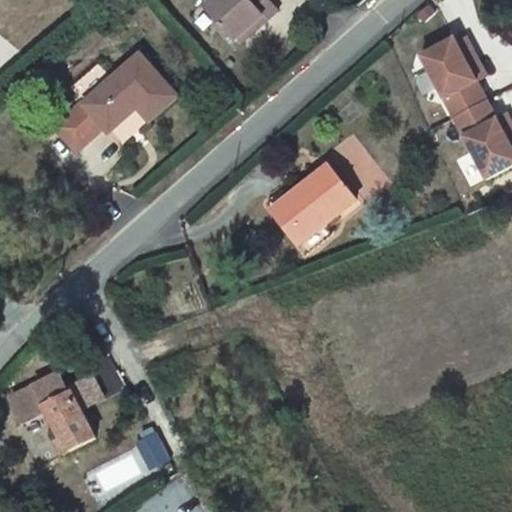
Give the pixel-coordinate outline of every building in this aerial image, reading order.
[(264,16),(268,21),(279,10),(269,0),(209,0),(212,3),(206,9),(235,41),(239,38),(264,16)] [(243,43),(268,21),(264,16),(239,38),(243,43)] [(467,37),(457,42),(479,82),(488,77),(467,37)] [(457,42),(456,38),(422,56),(455,118),(488,100),(479,82),(457,42)] [(178,96),(141,55),(86,104),(84,103),(57,127),(78,151),(105,127),(110,132),(139,107),(151,121),(178,96)] [(488,180),(511,167),(511,144),(499,119),(488,100),(455,118),(488,180)] [(511,144),(511,122),(508,115),(499,119),(511,144)] [(357,200),(330,167),(293,196),(274,211),(273,212),(300,245),(300,244),(325,225),(357,200)] [(274,211),(293,196),(287,189),(268,204),(274,211)] [(333,235),(325,225),(300,244),(308,254),(333,235)] [(45,405),(69,393),(60,373),(12,397),(25,422),(48,410),(45,405)] [(104,398),(93,376),(71,387),(72,391),(82,409),(104,398)] [(82,409),(72,391),(69,393),(45,405),(48,410),(56,427),(69,451),(96,437),(82,409)] [(63,454),(69,451),(56,427),(50,430),(63,454)] [(158,431),(138,440),(152,469),(172,459),(158,431)] [(132,453),(93,472),(103,492),(142,473),(132,453)]
